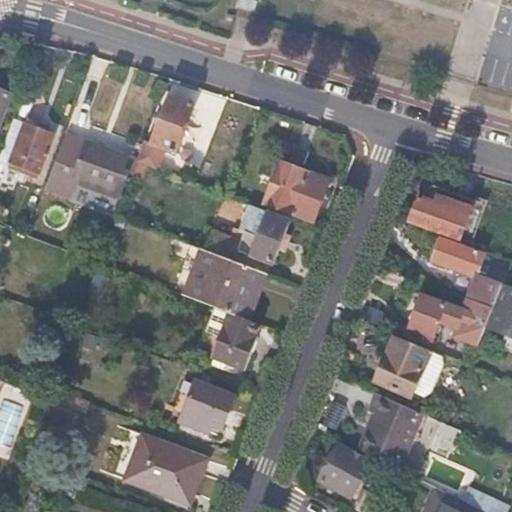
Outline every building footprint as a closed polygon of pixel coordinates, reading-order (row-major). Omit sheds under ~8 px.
[(0,123),(13,90),(0,84),(0,123)] [(162,116),(155,114),(137,158),(138,158),(146,161),(157,165),(164,147),(176,151),(196,104),(171,95),(162,116)] [(26,121),(12,156),(11,161),(23,165),(39,171),(55,132),(26,121)] [(79,156),(60,148),(45,186),(67,196),(74,178),(112,192),(127,155),(85,141),(79,156)] [(12,156),(3,153),(0,160),(0,203),(9,190),(9,189),(23,165),(11,161),(12,156)] [(313,218),(329,176),(271,155),(262,179),(271,182),(265,200),(313,218)] [(146,161),(138,158),(131,175),(139,178),(146,161)] [(427,189),(424,198),(434,202),(439,188),(434,186),(427,189)] [(410,220),(461,238),(470,215),(463,212),(468,198),(439,188),(434,202),(424,198),(419,197),(410,220)] [(468,198),(463,212),(470,215),(461,238),(472,242),(487,200),(476,196),(475,200),(468,198)] [(203,248),(231,259),(236,247),(270,261),(286,219),(251,205),(239,238),(211,228),(203,248)] [(471,269),(477,255),(441,240),(433,260),(464,272),(467,268),(471,269)] [(241,314),(259,269),(231,259),(203,248),(186,294),(227,309),(241,314)] [(109,265),(99,261),(88,290),(98,293),(109,265)] [(494,308),(502,286),(477,276),(469,298),(494,308)] [(479,346),(494,308),(469,298),(467,298),(463,309),(422,295),(409,330),(430,339),(437,319),(452,325),(448,334),(462,340),(479,346)] [(244,367),(260,322),(241,314),(227,309),(211,354),(244,367)] [(437,352),(394,335),(376,382),(412,396),(413,392),(422,395),(431,391),(443,363),(440,353),(437,352)] [(475,356),(479,346),(462,340),(458,350),(475,356)] [(471,365),(472,365),(475,356),(458,350),(440,344),(437,352),(440,353),(471,365)] [(179,418),(208,429),(211,420),(222,424),(234,392),(194,377),(179,418)] [(88,398),(60,387),(56,397),(83,408),(88,398)] [(387,396),(377,391),(368,408),(379,414),(371,429),(369,428),(359,447),(400,467),(424,413),(387,396)] [(174,431),(203,442),(208,429),(179,418),(174,431)] [(188,501),(205,456),(141,430),(124,475),(188,501)] [(352,495),(358,484),(368,465),(368,464),(370,460),(339,444),(321,478),(352,495)] [(362,486),(396,503),(405,483),(372,466),(362,486)] [(490,511),(468,501),(436,485),(423,511),(490,511)]
